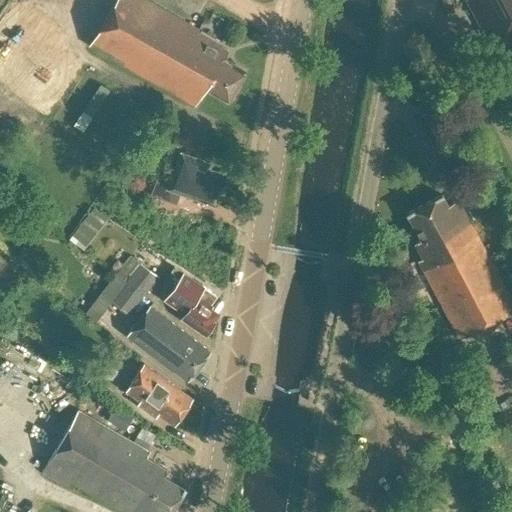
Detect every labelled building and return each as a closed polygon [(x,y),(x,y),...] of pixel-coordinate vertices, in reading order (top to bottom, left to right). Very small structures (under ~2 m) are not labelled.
[(226,101),(244,71),(222,59),(227,51),(219,47),(221,43),(145,0),(114,0),(88,46),(194,106),(204,89),(226,101)] [(511,0),(464,0),(486,41),(511,27),(511,0)] [(180,192),(214,205),(225,175),(207,169),(210,162),(179,152),(167,185),(155,180),(149,195),(175,204),(180,192)] [(459,340),(511,311),(511,301),(458,200),(447,206),(441,195),(406,214),(420,240),(414,244),(422,259),(417,262),(459,340)] [(92,205),(71,237),(88,248),(108,216),(92,205)] [(115,274),(143,295),(156,277),(129,256),(123,265),(118,261),(111,269),(116,273),(115,274)] [(210,305),(216,296),(182,273),(164,299),(184,313),(180,318),(205,335),(214,322),(213,321),(218,313),(210,308),(212,306),(210,305)] [(143,295),(115,274),(86,313),(95,321),(110,302),(128,315),(143,295)] [(127,335),(187,381),(209,351),(149,305),(127,335)] [(157,414),(174,425),(192,399),(142,366),(124,392),(139,402),(137,405),(155,417),(157,414)] [(440,414),(461,404),(454,390),(433,399),(440,414)] [(145,456),(148,451),(77,410),(44,467),(120,511),(169,511),(184,488),(163,476),(167,470),(145,456)] [(503,462),(511,457),(511,438),(495,447),(503,462)]
